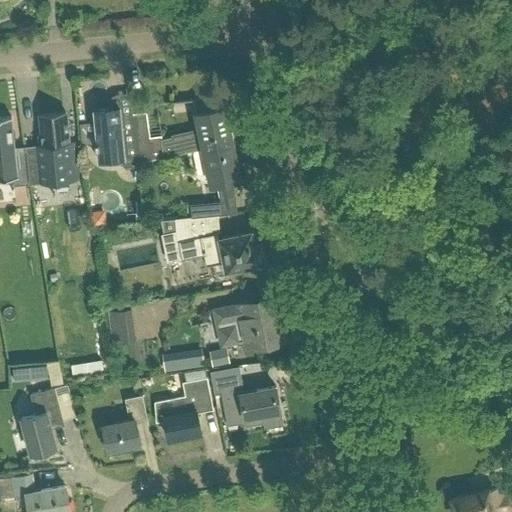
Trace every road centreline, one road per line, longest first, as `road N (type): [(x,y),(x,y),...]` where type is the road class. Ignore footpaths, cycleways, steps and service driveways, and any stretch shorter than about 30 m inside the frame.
road 1 (residential): [(113,511),(138,489),(364,456)]
road 2 (residential): [(0,57),(188,40),(249,10)]
road 3 (unclassified): [(321,251),(275,65),(249,10)]
road 4 (unclassified): [(511,401),(321,251)]
road 5 (unclassified): [(364,456),(321,251)]
